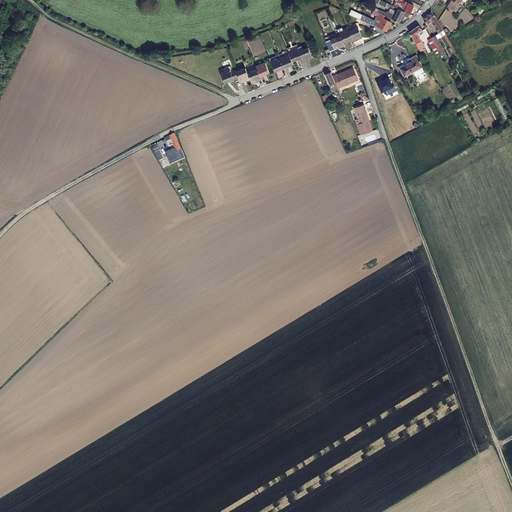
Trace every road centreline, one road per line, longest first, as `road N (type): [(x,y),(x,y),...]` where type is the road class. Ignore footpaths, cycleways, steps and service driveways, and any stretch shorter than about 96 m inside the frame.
road 1 (track): [(385,138),(511,480)]
road 2 (track): [(237,102),(24,0)]
road 3 (residential): [(356,52),(164,133)]
road 4 (track): [(164,133),(35,208),(0,238)]
